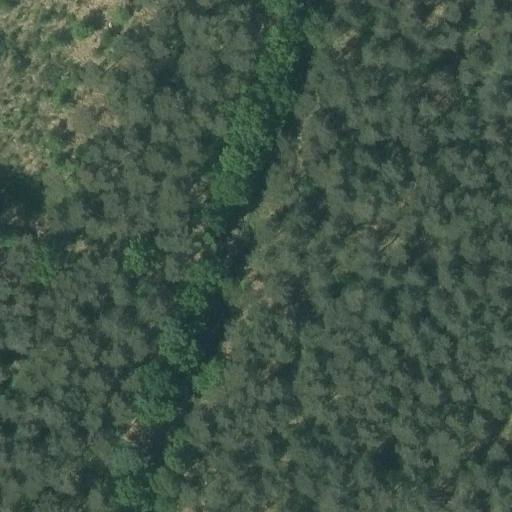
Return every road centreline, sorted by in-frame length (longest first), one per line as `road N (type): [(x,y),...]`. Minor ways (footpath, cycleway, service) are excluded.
road 1 (track): [(310,0),(146,511)]
road 2 (track): [(217,292),(0,220)]
